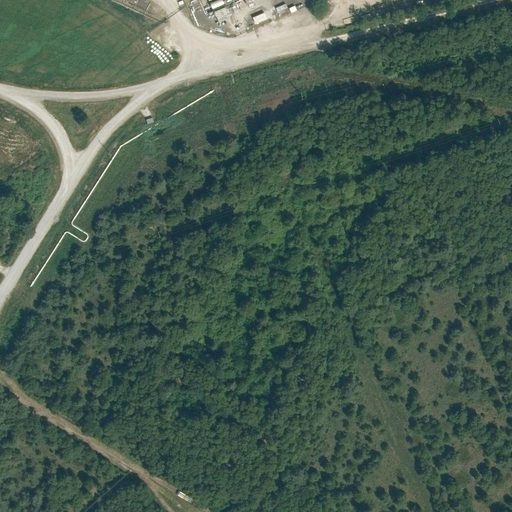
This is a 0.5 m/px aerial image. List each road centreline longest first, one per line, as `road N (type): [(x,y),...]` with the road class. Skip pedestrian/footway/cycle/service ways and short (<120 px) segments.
road 1 (unclassified): [(0,87),(58,128),(71,171),(68,190),(0,296)]
road 2 (track): [(0,377),(189,511)]
